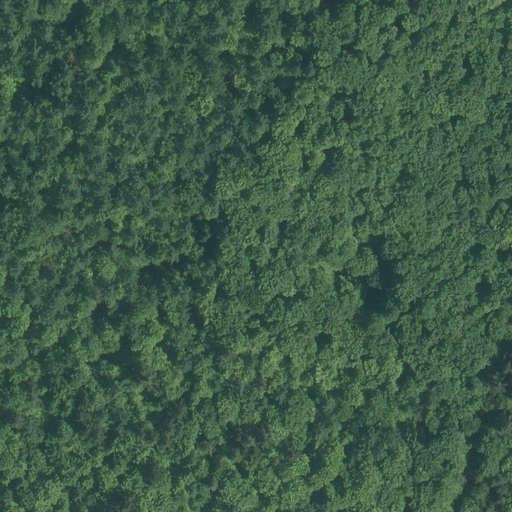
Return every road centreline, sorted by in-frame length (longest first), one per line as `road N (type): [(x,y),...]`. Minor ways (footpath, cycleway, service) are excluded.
road 1 (track): [(0,228),(461,419)]
road 2 (track): [(504,318),(453,344),(307,511)]
